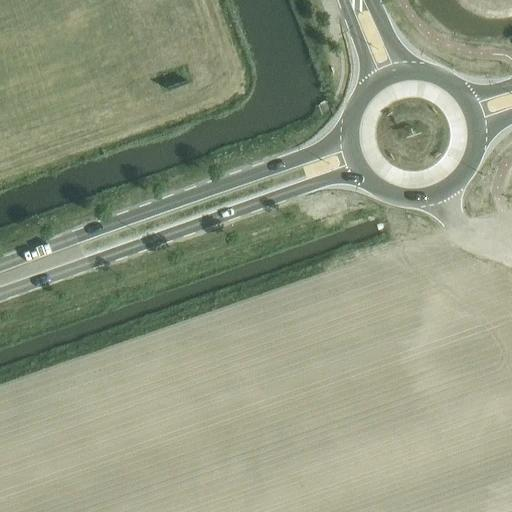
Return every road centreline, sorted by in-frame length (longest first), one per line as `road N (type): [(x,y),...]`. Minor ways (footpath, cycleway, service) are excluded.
road 1 (secondary): [(0,293),(361,171)]
road 2 (secondary): [(350,137),(0,266)]
road 3 (secondary): [(361,171),(397,196),(441,192),(467,169),(477,135)]
